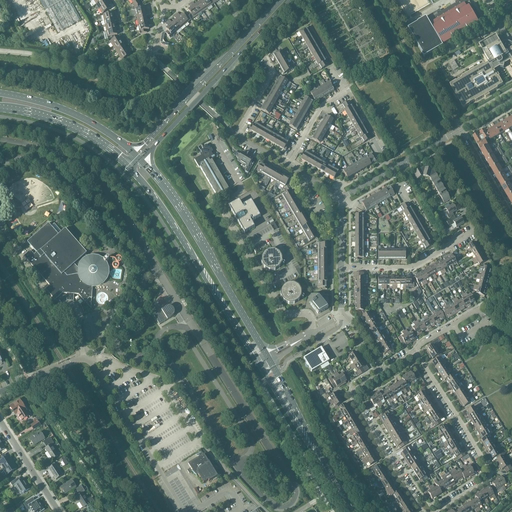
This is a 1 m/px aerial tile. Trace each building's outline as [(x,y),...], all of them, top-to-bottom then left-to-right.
[(108,0),(106,2),(104,0),(103,0),(96,5),(99,9),(111,2),(109,0),(108,0)] [(207,9),(200,0),(197,0),(199,2),(197,4),(202,12),(207,9)] [(200,0),(207,9),(214,4),(211,0),(200,0)] [(424,57),(484,23),(477,12),(473,5),(472,6),(468,0),(458,0),(455,2),(456,3),(441,12),(441,11),(437,13),(437,12),(408,28),(424,57)] [(112,4),(111,2),(99,9),(102,14),(110,9),(109,6),(112,4)] [(202,12),(197,4),(195,5),(192,2),(190,4),(198,15),(202,12)] [(141,4),(134,7),(132,8),(133,10),(135,10),(136,15),(149,12),(149,10),(145,10),(144,8),(142,8),(141,4)] [(187,14),(191,20),(198,15),(190,4),(188,5),(190,9),(188,10),(189,12),(187,14)] [(150,15),(149,12),(136,15),(137,21),(147,18),(146,16),(150,15)] [(176,15),(185,25),(191,20),(187,14),(184,16),(183,14),(180,16),(178,13),(176,15)] [(185,25),(176,15),(174,17),(176,20),(174,22),(180,29),(185,25)] [(118,19),(117,18),(104,21),(105,26),(115,24),(114,22),(118,21),(118,19)] [(176,32),(180,29),(174,22),(172,23),(169,20),(167,22),(176,32)] [(176,32),(167,22),(165,24),(168,27),(166,29),(167,31),(165,33),(170,38),(176,32)] [(152,25),(152,23),(138,26),(140,34),(147,33),(146,30),(149,29),(148,26),(152,25)] [(302,37),(310,33),(307,28),(299,32),(301,36),(302,37)] [(120,31),(120,29),(107,32),(108,37),(111,36),(114,36),(117,35),(117,32),(120,31)] [(299,38),(300,40),(302,38),(304,42),(313,37),(310,33),(302,37),(301,36),(299,38)] [(511,48),(511,49),(511,50),(509,52),(508,51),(509,48),(506,47),(505,50),(505,51),(496,36),(480,46),(485,56),(484,57),(488,63),(487,64),(484,65),(484,64),(475,70),(474,68),(470,71),(471,72),(462,77),(462,78),(457,82),(456,81),(450,85),(455,94),(454,95),(456,100),(458,99),(463,108),(470,104),(475,101),(476,102),(485,97),(486,98),(490,95),(489,94),(498,89),(497,88),(503,84),(499,77),(500,77),(497,72),(496,73),(494,71),(500,67),(504,68),(505,64),(511,61),(511,63),(511,65),(511,66),(511,48)] [(110,42),(113,47),(124,39),(123,37),(120,39),(118,37),(110,42)] [(307,47),(315,42),(313,37),(304,42),(307,46),(307,47)] [(113,47),(116,51),(124,46),(122,44),(126,42),(124,39),(113,47)] [(304,47),(305,49),(308,48),(310,51),(318,47),(315,42),(307,47),(307,46),(304,47)] [(116,51),(119,56),(130,49),(129,46),(125,48),(124,46),(116,51)] [(313,56),(321,51),(318,47),(310,51),(312,55),(313,56)] [(132,51),(130,49),(119,56),(122,61),(130,56),(128,53),(132,51)] [(283,55),(284,56),(286,55),(285,53),(283,54),(280,51),(272,55),(275,60),(283,55)] [(310,56),(311,58),(313,57),(315,61),(323,56),(321,51),(313,56),(312,55),(310,56)] [(283,55),(275,60),(278,65),(286,60),(284,56),(283,55)] [(318,65),(326,61),(323,56),(315,61),(317,64),(318,65)] [(453,68),(459,66),(456,57),(450,59),(453,68)] [(289,65),(289,66),(291,64),(290,63),(288,64),(286,60),(278,65),(281,69),(289,65)] [(315,66),(316,68),(319,66),(321,70),(329,65),(326,61),(318,65),(317,64),(315,66)] [(289,65),(281,69),(283,74),(291,70),(289,66),(289,65)] [(285,86),(288,81),(280,77),(277,82),(285,86)] [(282,91),(282,92),(284,93),(285,91),(283,90),(285,86),(277,82),(274,86),(282,91)] [(325,85),(329,93),(334,91),(329,82),(325,85)] [(324,83),(322,84),(324,86),(320,88),(325,96),(329,93),(325,85),(324,83)] [(279,96),(282,92),(282,91),(274,86),(271,91),(279,96)] [(315,91),(316,90),(315,88),(313,89),(314,91),(310,94),(315,102),(320,99),(315,91)] [(325,96),(320,88),(316,90),(315,91),(320,99),(325,96)] [(278,102),(280,101),(277,99),(279,96),(271,91),(269,96),(277,100),(276,101),(278,102)] [(277,100),(269,96),(266,100),(274,105),(276,101),(277,100)] [(305,98),(303,102),(303,103),(311,107),(314,103),(305,98)] [(271,110),(271,111),(273,112),(274,110),(272,109),(274,105),(266,100),(263,105),(271,110)] [(301,100),(300,102),(302,104),(300,107),(308,112),(311,107),(303,103),(303,102),(301,100)] [(344,111),(352,106),(349,101),(345,104),(342,106),(341,106),(344,110),(344,111)] [(263,105),(261,110),(269,114),(271,111),(271,110),(263,105)] [(341,111),(343,113),(345,111),(347,115),(355,110),(352,106),(344,111),(344,110),(341,111)] [(297,112),(305,117),(308,112),(300,107),(298,111),(297,112)] [(296,110),(295,112),(297,113),(295,117),(303,121),(305,117),(297,112),(298,111),(296,110)] [(350,120),(358,115),(355,110),(347,115),(349,119),(350,120)] [(330,125),(333,120),(325,115),(322,120),(329,124),(330,125)] [(352,125),(353,124),(360,120),(358,115),(350,120),(349,119),(347,120),(348,122),(350,121),(352,125)] [(300,126),(303,121),(295,117),(292,120),(292,121),(300,126)] [(290,119),(289,121),(291,122),(289,126),(297,131),(300,126),(292,121),(292,120),(290,119)] [(330,125),(329,124),(322,120),(320,125),(328,130),(327,131),(329,132),(330,130),(328,129),(330,125)] [(360,120),(353,124),(352,125),(354,128),(355,129),(363,125),(360,120)] [(509,129),(505,121),(500,124),(504,132),(509,129)] [(260,125),(255,123),(253,127),(251,126),(249,130),(256,134),(260,125)] [(504,132),(500,124),(495,127),(500,135),(504,132)] [(260,125),(256,134),(260,136),(265,128),(260,125)] [(328,130),(320,125),(317,130),(325,134),(327,131),(328,130)] [(352,130),(353,131),(356,130),(358,134),(366,129),(363,125),(355,129),(354,128),(352,130)] [(500,135),(495,127),(491,130),(495,137),(500,135)] [(265,128),(260,136),(265,139),(270,131),(268,130),(265,128)] [(274,134),(271,132),(272,130),(269,128),(268,130),(270,131),(265,139),(270,142),(274,134)] [(369,134),(366,129),(358,134),(360,138),(360,139),(368,134),(369,134)] [(322,139),(322,140),(324,141),(325,139),(323,138),(325,134),(317,130),(314,134),(322,139)] [(485,130),(473,137),(480,150),(488,145),(485,141),(489,138),(486,132),(485,130)] [(491,130),(486,132),(489,138),(490,140),(495,137),(491,130)] [(274,134),(270,142),(274,144),(279,136),(278,136),(274,134)] [(284,139),(280,137),(281,135),(279,134),(278,136),(279,136),(274,144),(279,147),(284,139)] [(319,144),(322,140),(322,139),(314,134),(311,139),(319,144)] [(369,134),(368,134),(360,139),(360,138),(358,139),(359,141),(361,139),(363,143),(371,139),(369,134)] [(288,142),(284,139),(279,147),(286,151),(288,147),(286,146),(288,142)] [(214,158),(211,152),(213,151),(210,146),(208,147),(207,145),(202,147),(203,149),(199,152),(201,156),(195,160),(199,168),(200,167),(217,196),(219,195),(220,197),(223,195),(223,196),(226,195),(225,194),(228,192),(227,190),(229,189),(212,160),(213,160),(212,159),(214,158)] [(483,155),(491,150),(488,145),(480,150),(483,155)] [(491,150),(483,155),(486,159),(493,155),(491,150)] [(246,153),(245,154),(243,152),(241,155),(237,153),(235,155),(238,160),(238,161),(248,167),(245,171),(248,173),(254,163),(251,162),(253,158),(250,157),(251,156),(246,153)] [(311,154),(306,152),(303,156),(301,155),(299,159),(306,162),(311,154)] [(311,165),(315,157),(311,154),(306,162),(311,165)] [(371,154),(366,157),(371,165),(377,161),(375,158),(374,159),(371,154)] [(493,155),(486,159),(488,164),(496,159),(493,155)] [(311,165),(315,168),(320,160),(321,160),(322,159),(320,157),(319,159),(315,157),(311,165)] [(362,160),(363,159),(362,157),(359,159),(360,160),(357,162),(362,170),(366,168),(362,160)] [(371,165),(366,157),(363,159),(362,160),(366,168),(371,165)] [(491,169),(499,164),(496,159),(488,164),(491,169)] [(320,160),(315,168),(320,170),(325,162),(321,160),(320,160)] [(256,171),(261,174),(266,166),(259,162),(257,165),(259,166),(256,171)] [(329,165),(330,166),(331,164),(329,163),(328,164),(325,162),(320,170),(325,173),(329,165)] [(352,165),(357,173),(362,170),(357,162),(353,164),(352,165)] [(352,163),(350,164),(351,166),(348,168),(352,176),(357,173),(352,165),(353,164),(352,163)] [(494,173),(502,169),(499,164),(491,169),(494,173)] [(329,165),(325,173),(329,176),(334,168),(330,166),(329,165)] [(266,177),(271,168),(266,166),(261,174),(265,176),(266,177)] [(264,178),(266,179),(267,177),(271,179),(275,171),(271,168),(266,177),(265,176),(264,178)] [(341,174),(341,171),(339,171),(334,168),(329,176),(334,179),(337,174),(341,174)] [(352,176),(348,168),(343,171),(341,171),(341,174),(345,174),(347,179),(352,176)] [(428,169),(427,168),(427,169),(423,168),(419,170),(423,177),(426,177),(428,169)] [(429,168),(429,169),(428,169),(426,177),(429,178),(436,175),(434,171),(429,170),(430,168),(429,168)] [(497,178),(504,173),(502,169),(494,173),(497,178)] [(418,179),(423,177),(419,170),(414,173),(415,174),(416,176),(417,178),(418,179)] [(275,182),(280,174),(275,171),(271,179),(274,181),(275,182)] [(499,183),(507,178),(504,173),(497,178),(499,183)] [(273,183),(275,184),(276,183),(280,185),(285,177),(280,174),(275,182),(274,181),(273,183)] [(429,178),(432,183),(439,179),(436,175),(429,178)] [(289,179),(285,177),(280,185),(285,187),(286,190),(288,189),(287,186),(286,185),(289,179)] [(502,187),(510,183),(507,178),(499,183),(502,187)] [(432,183),(435,188),(441,184),(439,179),(432,183)] [(505,192),(511,187),(511,186),(510,183),(502,187),(505,192)] [(435,188),(437,192),(444,189),(441,184),(435,188)] [(385,190),(390,198),(395,195),(392,190),(394,189),(392,186),(385,190)] [(437,192),(440,197),(447,193),(444,189),(437,192)] [(385,200),(384,201),(385,203),(387,201),(386,200),(390,198),(385,190),(381,192),(385,200)] [(284,199),(284,201),(292,196),(289,191),(278,198),(280,201),(281,203),(281,204),(283,203),(282,200),(284,199)] [(381,203),(384,201),(385,200),(381,192),(376,195),(381,203)] [(446,200),(448,199),(449,198),(447,193),(440,197),(443,202),(444,201),(446,200)] [(376,206),(375,207),(376,208),(378,207),(377,205),(381,203),(376,195),(371,198),(376,206)] [(282,200),(283,203),(285,202),(287,205),(295,201),(292,196),(284,201),(284,199),(282,200)] [(376,206),(371,198),(367,200),(371,209),(375,207),(376,206)] [(366,211),(371,209),(367,200),(362,203),(365,208),(363,211),(365,213),(366,211)] [(243,207),(239,201),(229,207),(235,218),(236,219),(236,220),(237,221),(238,222),(244,233),(255,228),(251,221),(252,220),(253,221),(260,217),(251,201),(244,205),(245,207),(243,207)] [(298,205),(295,201),(287,205),(289,209),(290,210),(298,205)] [(400,207),(403,211),(403,212),(411,208),(409,203),(400,207)] [(287,210),(289,212),(290,211),(292,215),(300,210),(298,205),(290,210),(289,209),(287,210)] [(457,210),(453,205),(450,206),(446,209),(448,213),(446,214),(449,219),(454,215),(452,213),(457,210)] [(400,213),(402,214),(404,213),(406,217),(414,212),(411,208),(403,212),(403,211),(400,213)] [(292,215),(294,218),(295,219),(303,215),(300,210),(292,215)] [(355,215),(355,220),(364,220),(364,215),(365,213),(363,211),(361,215),(355,215)] [(406,217),(408,221),(409,222),(417,217),(414,212),(406,217)] [(293,219),(294,221),(296,220),(298,224),(306,219),(303,215),(295,219),(294,218),(293,219)] [(406,222),(407,224),(409,223),(411,226),(419,222),(417,217),(409,222),(408,221),(406,222)] [(457,220),(455,217),(447,222),(450,227),(454,224),(456,228),(464,223),(461,217),(457,220)] [(300,228),(300,229),(309,224),(306,219),(298,224),(300,228)] [(411,226),(414,230),(414,231),(422,226),(419,222),(411,226)] [(78,295),(84,302),(85,302),(89,298),(92,298),(92,287),(93,287),(99,286),(103,283),(107,279),(109,274),(109,272),(109,268),(107,263),(106,262),(109,260),(109,258),(107,257),(104,260),(103,259),(98,257),(93,256),(87,257),(85,255),(87,254),(65,229),(62,232),(54,224),(51,226),(48,224),(27,242),(37,253),(34,255),(30,251),(24,256),(50,286),(45,289),(55,300),(62,294),(78,295)] [(298,228),(299,231),(301,230),(303,233),(311,229),(309,224),(300,229),(300,228),(298,228)] [(411,231),(412,233),(415,232),(417,236),(425,231),(422,226),(414,231),(414,230),(411,231)] [(305,237),(306,238),(314,233),(311,229),(303,233),(305,237)] [(417,236),(419,239),(419,240),(428,236),(425,231),(417,236)] [(304,238),(305,240),(307,239),(309,243),(317,238),(314,233),(306,238),(305,237),(304,238)] [(417,241),(418,242),(420,241),(422,245),(430,240),(428,236),(419,240),(419,239),(417,241)] [(318,249),(327,249),(327,244),(320,244),(318,240),(316,241),(318,244),(318,249)] [(433,245),(430,240),(422,245),(425,250),(433,245)] [(468,253),(479,246),(477,243),(476,244),(475,242),(471,244),(468,246),(470,249),(466,251),(468,253)] [(481,252),(480,251),(481,250),(479,246),(468,253),(469,255),(470,255),(471,257),(474,256),(481,252)] [(282,264),(282,263),(282,259),(282,257),(280,254),(279,253),(275,251),(274,250),(270,250),(268,251),(265,253),(264,254),(262,257),(262,259),(261,258),(261,263),(262,263),(262,264),(264,267),(265,268),(268,270),(270,271),(274,271),(275,270),(279,268),(280,267),(282,264)] [(483,256),(481,252),(474,256),(475,258),(472,260),(473,262),(483,256)] [(119,259),(117,261),(120,262),(124,257),(118,253),(115,256),(119,259)] [(455,266),(457,264),(452,255),(451,256),(450,255),(447,257),(453,269),(456,267),(455,266)] [(486,261),(483,256),(473,262),(474,265),(478,263),(479,265),(486,261)] [(453,269),(447,257),(443,259),(444,260),(443,261),(447,268),(449,266),(451,270),(453,269)] [(443,261),(442,262),(441,260),(437,262),(444,274),(446,273),(444,269),(447,268),(443,261)] [(444,274),(437,262),(434,264),(435,266),(433,266),(437,273),(440,272),(442,275),(444,274)] [(433,266),(432,267),(431,266),(428,268),(435,279),(437,278),(435,275),(437,273),(433,266)] [(489,275),(490,274),(491,274),(492,270),(479,266),(479,269),(483,270),(482,273),(489,275)] [(435,279),(428,268),(424,270),(425,271),(424,272),(428,279),(430,277),(432,281),(435,279)] [(424,272),(423,272),(422,271),(418,273),(425,285),(427,284),(425,280),(428,279),(424,272)] [(354,280),(354,284),(367,284),(367,276),(364,276),(364,273),(354,273),(354,278),(355,278),(355,280),(354,280)] [(425,285),(418,273),(415,275),(416,277),(414,277),(418,284),(421,283),(423,286),(425,285)] [(410,276),(409,276),(406,276),(406,277),(406,289),(408,289),(408,285),(411,285),(411,287),(414,287),(414,280),(411,280),(411,277),(410,277),(410,276)] [(487,285),(487,284),(488,284),(490,280),(488,280),(477,277),(476,280),(480,281),(479,283),(487,285)] [(281,296),(281,297),(283,301),(284,302),(288,304),(289,304),(293,304),(295,304),(298,302),(299,301),(301,297),(301,296),(301,292),(301,290),(299,287),(298,286),(295,284),(293,284),(289,284),(288,284),(284,286),(283,287),(281,290),(281,292),(280,292),(280,296),(281,296)] [(484,296),(484,294),(486,295),(487,291),(474,288),(473,290),(477,291),(476,294),(484,296)] [(464,294),(466,297),(470,304),(475,301),(471,295),(468,296),(466,293),(464,294)] [(464,299),(461,300),(465,307),(466,306),(467,308),(471,305),(470,304),(466,297),(464,294),(462,295),(464,299)] [(311,305),(318,314),(328,308),(328,296),(311,296),(311,305)] [(454,299),(461,311),(465,309),(464,308),(465,307),(461,300),(459,302),(457,298),(454,299)] [(456,312),(457,312),(458,313),(461,311),(454,299),(453,300),(455,304),(452,306),(456,312)] [(445,305),(447,308),(452,316),(455,314),(455,313),(456,312),(452,306),(450,302),(447,304),(445,300),(443,302),(445,305)] [(365,311),(363,311),(363,308),(365,308),(365,305),(355,305),(355,311),(358,311),(362,317),(367,314),(365,311)] [(445,309),(442,311),(446,318),(448,317),(448,318),(452,316),(447,308),(445,305),(443,306),(445,309)] [(153,315),(160,325),(173,316),(174,315),(175,314),(175,312),(175,310),(174,309),(173,308),(171,307),(170,306),(168,306),(167,306),(153,315)] [(434,311),(436,315),(440,321),(445,319),(441,312),(438,313),(436,310),(434,311)] [(434,316),(431,317),(435,324),(436,324),(437,325),(441,323),(440,321),(436,315),(434,311),(432,312),(434,316)] [(363,322),(375,315),(373,313),(370,315),(368,313),(367,314),(362,317),(361,317),(364,322),(363,322)] [(375,315),(363,322),(365,326),(367,325),(367,326),(374,322),(372,320),(376,317),(375,315)] [(425,317),(427,320),(431,327),(435,324),(431,317),(429,319),(427,315),(425,317)] [(423,319),(420,320),(426,330),(427,329),(428,330),(431,328),(431,327),(427,320),(425,317),(422,318),(423,319)] [(415,322),(417,326),(421,332),(426,330),(420,320),(418,322),(417,321),(415,322)] [(368,327),(367,328),(369,332),(380,324),(379,322),(376,324),(374,322),(367,326),(368,327)] [(412,328),(413,329),(416,335),(418,334),(418,336),(422,334),(421,332),(417,326),(415,322),(413,323),(415,327),(412,328)] [(380,324),(369,332),(371,335),(372,334),(373,335),(380,331),(378,329),(382,327),(380,324)] [(404,331),(411,343),(414,341),(414,340),(415,339),(414,337),(416,335),(413,329),(410,331),(411,332),(408,333),(406,330),(404,331)] [(375,341),(383,336),(386,334),(388,333),(387,330),(381,334),(380,331),(373,335),(374,337),(373,337),(375,341)] [(405,344),(407,344),(407,345),(411,343),(404,331),(402,333),(404,336),(401,338),(401,336),(398,338),(402,344),(404,342),(405,344)] [(379,345),(386,340),(384,338),(387,336),(386,334),(383,336),(375,341),(376,340),(379,345)] [(380,350),(390,344),(392,343),(390,341),(388,339),(386,340),(379,345),(380,346),(378,347),(380,350)] [(433,345),(434,344),(436,345),(440,342),(438,339),(427,346),(428,348),(426,349),(427,351),(426,352),(428,355),(437,349),(436,347),(435,348),(433,345)] [(390,344),(380,350),(383,353),(384,353),(385,354),(387,353),(388,355),(390,354),(393,352),(394,352),(393,349),(391,350),(390,347),(391,346),(390,344)] [(324,352),(321,348),(304,359),(306,363),(305,366),(306,367),(308,368),(309,367),(312,372),(329,361),(327,357),(327,356),(328,354),(327,352),(325,352),(324,352)] [(437,349),(428,355),(431,358),(432,358),(433,359),(435,358),(436,360),(439,358),(441,357),(442,356),(440,354),(439,354),(438,352),(439,351),(437,349)] [(358,357),(358,356),(359,355),(357,352),(355,353),(355,352),(353,354),(352,351),(346,355),(349,360),(350,359),(352,361),(358,357)] [(351,368),(355,366),(362,361),(360,358),(359,358),(358,357),(352,361),(353,364),(350,366),(351,368)] [(434,368),(445,361),(444,359),(443,360),(441,357),(439,358),(436,360),(432,363),(435,367),(434,368)] [(362,361),(355,366),(351,368),(352,370),(356,368),(357,371),(356,372),(357,372),(355,373),(357,376),(359,375),(359,376),(365,372),(362,368),(364,367),(363,365),(365,365),(362,361)] [(445,361),(434,368),(436,372),(438,371),(438,372),(445,368),(443,365),(447,363),(445,361)] [(440,377),(448,372),(451,370),(450,368),(447,370),(445,368),(438,372),(439,373),(438,374),(440,377)] [(451,370),(448,372),(440,377),(442,381),(444,380),(444,381),(446,380),(451,377),(451,376),(449,374),(453,372),(451,370)] [(339,376),(337,373),(335,374),(342,385),(346,383),(345,382),(346,381),(345,379),(348,378),(344,372),(341,373),(342,375),(339,376)] [(406,375),(411,383),(412,384),(413,386),(415,385),(413,381),(416,380),(416,381),(421,378),(417,372),(413,375),(412,373),(410,374),(409,373),(406,375)] [(339,388),(342,385),(335,374),(333,375),(335,379),(333,380),(331,377),(328,379),(332,385),(334,383),(337,387),(338,386),(339,388)] [(411,383),(406,375),(402,377),(403,378),(402,379),(403,381),(406,386),(406,385),(408,388),(410,386),(411,387),(413,386),(412,384),(411,383)] [(448,385),(456,380),(459,378),(458,376),(455,378),(453,375),(451,376),(451,377),(446,380),(447,381),(446,382),(448,385)] [(461,383),(459,381),(463,378),(461,376),(459,378),(456,380),(448,385),(450,388),(452,388),(452,389),(461,383)] [(398,383),(403,391),(405,394),(407,393),(405,389),(408,388),(406,385),(406,386),(403,381),(402,382),(401,380),(398,383)] [(405,394),(403,391),(398,383),(394,385),(395,386),(394,387),(398,393),(401,392),(403,395),(405,394)] [(463,385),(461,383),(452,389),(453,390),(452,391),(454,394),(465,387),(464,385),(463,385)] [(398,393),(394,387),(393,387),(392,386),(389,388),(389,390),(394,396),(393,396),(396,400),(398,398),(396,395),(398,393)] [(465,387),(454,394),(456,397),(457,397),(458,398),(465,393),(463,391),(467,389),(465,387)] [(419,402),(428,396),(426,392),(425,393),(424,392),(425,391),(423,388),(418,392),(419,395),(417,396),(419,399),(418,399),(419,401),(419,402)] [(384,391),(391,403),(393,401),(391,398),(393,396),(394,396),(389,390),(388,390),(388,389),(384,391)] [(391,403),(384,391),(381,393),(381,395),(380,395),(383,400),(384,402),(387,400),(389,404),(391,403)] [(330,393),(328,394),(328,393),(327,393),(325,394),(325,395),(325,396),(326,399),(329,397),(331,400),(327,402),(329,404),(340,397),(338,394),(337,394),(336,393),(332,395),(330,393)] [(380,406),(383,405),(382,404),(384,402),(383,400),(380,395),(379,393),(378,394),(377,393),(374,395),(379,404),(380,406)] [(458,398),(459,399),(458,400),(460,403),(471,396),(470,394),(466,396),(465,393),(458,398)] [(379,404),(374,395),(370,397),(371,398),(369,399),(371,401),(367,404),(370,410),(374,407),(374,406),(376,404),(378,408),(380,406),(379,404)] [(430,401),(429,400),(430,399),(428,396),(419,402),(419,401),(417,403),(418,405),(422,403),(423,405),(430,401)] [(471,396),(460,403),(462,407),(463,406),(464,407),(471,403),(469,400),(472,398),(471,396)] [(342,401),(340,397),(329,404),(330,406),(333,404),(335,407),(334,407),(335,410),(339,408),(341,406),(340,404),(342,403),(341,401),(342,401)] [(10,406),(14,412),(15,412),(17,414),(17,413),(19,416),(20,418),(20,417),(22,420),(21,420),(22,420),(29,415),(25,409),(25,408),(20,400),(10,406)] [(423,412),(434,405),(432,401),(431,402),(430,401),(423,405),(421,407),(422,409),(421,410),(423,412)] [(338,415),(350,408),(348,405),(346,405),(345,404),(341,406),(339,408),(340,411),(337,413),(338,415)] [(436,410),(435,409),(436,408),(434,405),(423,412),(424,414),(428,412),(429,414),(436,410)] [(467,411),(467,412),(466,413),(468,417),(480,410),(479,408),(475,410),(473,407),(472,408),(468,410),(467,411)] [(339,417),(341,416),(342,419),(344,418),(351,413),(350,412),(352,412),(350,408),(338,415),(339,417)] [(480,410),(468,417),(470,420),(472,419),(472,420),(482,415),(480,412),(484,410),(482,408),(480,410)] [(429,421),(432,419),(440,414),(438,410),(436,411),(436,410),(429,414),(431,417),(427,419),(429,421)] [(344,424),(355,417),(353,414),(352,415),(351,413),(344,418),(346,420),(342,422),(344,424)] [(381,418),(382,420),(380,421),(383,424),(392,419),(391,416),(389,417),(388,414),(386,416),(384,413),(378,417),(380,419),(381,418)] [(432,419),(429,421),(430,423),(433,421),(435,424),(434,424),(436,427),(441,423),(440,421),(442,419),(441,418),(442,417),(440,414),(432,419)] [(474,426),(482,421),(485,419),(484,417),(483,417),(482,415),(472,420),(473,422),(472,422),(474,426)] [(357,423),(356,422),(357,421),(355,417),(344,424),(345,426),(348,424),(350,427),(357,423)] [(394,417),(392,419),(383,424),(385,428),(386,427),(387,428),(393,424),(392,421),(395,419),(394,417)] [(31,425),(32,427),(34,430),(40,425),(36,419),(34,421),(35,423),(31,425)] [(478,430),(485,426),(487,424),(486,422),(487,421),(485,419),(482,421),(474,426),(476,429),(477,429),(478,430)] [(359,427),(357,423),(350,427),(351,429),(348,431),(349,434),(359,427)] [(396,426),(395,423),(393,424),(387,428),(387,429),(386,430),(388,433),(400,427),(398,424),(396,426)] [(438,437),(450,430),(448,426),(447,427),(446,426),(444,427),(442,425),(438,427),(441,433),(437,435),(438,437)] [(477,432),(479,435),(491,428),(490,426),(486,428),(485,426),(478,430),(479,431),(477,432)] [(361,427),(359,427),(349,434),(350,436),(354,434),(355,436),(360,433),(360,434),(362,432),(361,431),(363,430),(361,427)] [(400,427),(388,433),(390,437),(391,436),(392,437),(399,433),(397,431),(401,429),(400,427)] [(491,428),(479,435),(481,439),(483,438),(483,439),(488,436),(488,437),(490,435),(489,432),(492,430),(491,428)] [(33,437),(30,439),(34,445),(39,442),(40,444),(43,442),(46,440),(45,438),(41,432),(39,433),(37,430),(32,433),(34,436),(33,437)] [(451,435),(451,434),(452,433),(450,430),(438,437),(440,439),(443,437),(445,439),(451,435)] [(353,444),(356,442),(364,437),(362,434),(361,435),(360,434),(360,433),(355,436),(353,437),(355,440),(351,442),(353,444)] [(392,437),(393,438),(391,439),(394,443),(405,436),(404,434),(400,436),(399,433),(392,437)] [(444,446),(456,439),(453,436),(452,436),(451,435),(445,439),(442,441),(444,443),(443,444),(444,446)] [(492,438),(490,435),(488,437),(488,436),(483,439),(481,440),(482,442),(481,442),(483,446),(494,439),(493,437),(492,438)] [(46,440),(43,442),(45,445),(52,440),(50,438),(49,436),(45,438),(46,440)] [(397,445),(398,447),(400,446),(401,448),(407,444),(406,442),(405,443),(403,440),(406,438),(405,436),(394,443),(396,446),(397,445)] [(366,443),(365,442),(366,441),(364,437),(356,442),(353,444),(354,446),(357,444),(359,447),(366,443)] [(457,445),(456,443),(458,443),(456,439),(444,446),(445,448),(449,446),(450,449),(457,445)] [(494,439),(483,446),(485,449),(486,449),(487,450),(494,446),(492,443),(496,441),(494,439)] [(52,460),(58,456),(51,445),(54,443),(52,440),(45,445),(47,448),(45,449),(52,460)] [(358,453),(370,447),(368,443),(366,444),(366,443),(359,447),(360,449),(357,451),(358,453)] [(447,457),(449,455),(461,448),(459,445),(458,446),(457,445),(450,449),(448,450),(449,453),(446,454),(447,457)] [(405,458),(415,451),(413,449),(410,451),(408,449),(410,448),(408,446),(402,450),(404,452),(402,453),(403,454),(401,455),(404,459),(405,458)] [(487,450),(488,451),(486,452),(488,455),(500,448),(499,446),(495,448),(494,446),(487,450)] [(370,447),(358,453),(359,456),(363,454),(364,456),(371,452),(370,451),(372,450),(370,447)] [(463,454),(462,453),(463,452),(461,448),(449,455),(451,457),(454,455),(456,458),(458,457),(459,459),(465,456),(464,453),(463,454)] [(500,448),(488,455),(490,459),(492,458),(493,459),(497,457),(499,455),(498,452),(501,450),(500,448)] [(406,460),(405,461),(407,463),(414,458),(413,456),(416,453),(415,451),(405,458),(406,460)] [(364,463),(375,456),(373,452),(372,453),(371,452),(364,456),(366,459),(362,461),(364,463)] [(498,466),(510,459),(508,457),(505,459),(503,456),(504,456),(504,455),(503,453),(499,455),(497,457),(498,459),(496,460),(497,462),(496,463),(498,466)] [(204,454),(189,464),(191,468),(190,468),(187,470),(189,473),(192,472),(198,478),(198,477),(199,476),(203,483),(208,480),(209,481),(208,481),(208,482),(218,476),(208,461),(204,454)] [(0,466),(1,466),(7,475),(17,469),(11,460),(9,456),(6,458),(4,455),(0,457),(0,466)] [(375,456),(364,463),(365,465),(368,463),(370,466),(377,462),(376,460),(377,459),(375,456)] [(411,467),(421,460),(419,458),(419,459),(417,456),(414,458),(407,463),(410,468),(411,467)] [(427,464),(435,459),(433,456),(425,462),(427,464)] [(504,469),(506,473),(511,469),(511,468),(510,465),(511,465),(510,462),(511,461),(510,459),(498,466),(500,470),(501,469),(502,470),(504,469)] [(422,462),(421,460),(411,467),(414,471),(420,467),(419,465),(422,462)] [(51,464),(46,467),(48,469),(49,469),(56,479),(62,475),(55,464),(53,466),(51,464)] [(463,466),(469,476),(470,478),(473,475),(473,474),(474,473),(473,471),(475,470),(472,464),(471,464),(466,467),(465,465),(463,466)] [(382,470),(379,465),(377,467),(376,466),(370,470),(372,474),(371,475),(372,477),(382,470)] [(460,472),(463,477),(464,479),(469,476),(463,466),(461,467),(462,469),(459,470),(460,472)] [(417,476),(424,471),(427,470),(425,467),(422,470),(420,467),(414,471),(417,476)] [(379,479),(385,475),(385,474),(386,473),(383,469),(382,470),(372,477),(373,478),(374,479),(377,477),(379,479)] [(452,470),(459,481),(463,479),(462,478),(463,477),(460,472),(459,470),(457,472),(454,469),(452,470)] [(425,474),(426,473),(428,472),(427,470),(424,471),(417,476),(420,481),(418,481),(420,484),(426,480),(424,478),(426,476),(425,474)] [(452,475),(450,476),(454,483),(458,480),(459,481),(452,470),(450,471),(452,475)] [(443,476),(450,487),(454,485),(453,484),(454,483),(450,476),(448,474),(446,475),(445,474),(443,476)] [(378,486),(382,484),(388,479),(390,478),(387,475),(386,476),(385,475),(379,479),(380,481),(377,484),(378,486)] [(445,489),(446,488),(447,489),(450,487),(443,476),(441,477),(443,480),(441,482),(445,489)] [(30,489),(28,485),(28,484),(28,485),(26,481),(25,481),(24,479),(21,480),(19,477),(10,483),(12,486),(15,485),(15,486),(16,486),(20,493),(20,494),(20,493),(21,495),(23,494),(24,493),(30,489)] [(496,479),(497,481),(502,488),(503,491),(506,489),(508,488),(507,486),(509,484),(505,478),(503,480),(502,478),(500,478),(500,477),(496,479)] [(385,488),(391,484),(388,479),(382,484),(378,486),(380,488),(383,486),(385,488)] [(76,487),(72,480),(61,487),(65,494),(76,487)] [(438,483),(436,480),(434,481),(437,487),(440,491),(445,489),(441,482),(438,483)] [(500,490),(502,488),(497,481),(492,484),(493,486),(491,487),(495,493),(497,491),(496,490),(499,489),(500,490)] [(391,484),(385,488),(386,490),(383,493),(384,495),(394,488),(391,484)] [(433,485),(431,486),(437,496),(442,493),(440,491),(437,487),(435,488),(433,485)] [(432,499),(437,496),(431,486),(428,488),(431,491),(428,493),(427,491),(425,493),(428,499),(431,497),(432,499)] [(485,489),(486,490),(485,491),(489,498),(490,500),(493,498),(494,499),(496,498),(490,488),(489,488),(489,487),(485,489)] [(80,495),(76,497),(83,508),(89,504),(90,506),(95,503),(92,498),(87,500),(82,493),(85,491),(83,488),(77,492),(80,495)] [(390,497),(391,497),(397,493),(394,488),(384,495),(386,497),(389,495),(390,497)] [(485,491),(484,492),(483,490),(479,493),(486,504),(488,503),(489,503),(486,499),(489,498),(485,491)] [(397,493),(391,497),(390,497),(389,498),(391,500),(394,498),(395,500),(402,496),(399,491),(397,493)] [(486,504),(479,493),(476,495),(477,496),(475,497),(477,499),(480,503),(482,502),(484,505),(486,504)] [(395,507),(406,500),(404,496),(403,497),(402,496),(395,500),(397,503),(394,505),(395,507)] [(41,506),(42,506),(41,506),(40,504),(37,500),(38,500),(37,499),(37,500),(35,501),(33,498),(23,504),(27,510),(30,508),(32,511),(40,511),(44,510),(41,506)] [(480,503),(477,499),(472,502),(478,511),(481,510),(478,507),(481,505),(480,503)] [(408,505),(407,504),(409,503),(406,500),(395,507),(396,509),(400,507),(401,509),(408,505)] [(472,502),(468,504),(472,511),(474,510),(475,511),(478,511),(472,502)]
